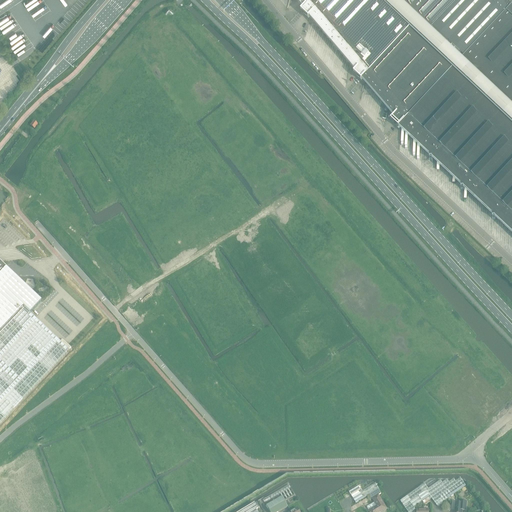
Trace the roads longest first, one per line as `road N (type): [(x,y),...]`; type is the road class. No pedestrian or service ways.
road 1 (secondary): [(205,0),(511,329)]
road 2 (secondary): [(511,315),(223,0)]
road 3 (unclassified): [(133,332),(249,461),(454,459),(471,451)]
road 4 (unclassified): [(265,0),(385,139),(511,262)]
road 5 (unclassified): [(36,222),(133,332)]
